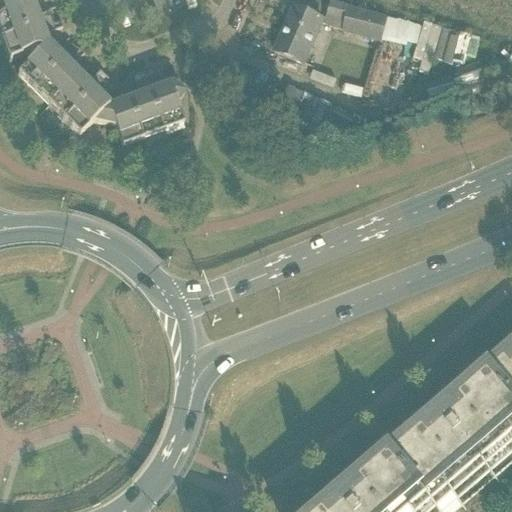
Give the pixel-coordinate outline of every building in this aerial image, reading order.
[(0,0),(0,18),(31,7),(28,0),(0,0)] [(382,44),(388,19),(331,4),(326,23),(293,9),(274,54),(306,68),(323,28),(341,32),(340,34),(381,45),(382,44)] [(48,14),(36,18),(31,7),(0,18),(0,40),(8,63),(29,55),(46,48),(43,37),(55,33),(48,14)] [(418,47),(423,28),(388,19),(382,44),(406,50),(407,45),(418,47)] [(451,58),(470,57),(470,37),(450,38),(451,58)] [(69,71),(78,62),(64,47),(55,56),(46,48),(29,55),(31,62),(17,77),(48,108),(78,80),(69,71)] [(99,102),(109,92),(94,78),(85,87),(78,80),(48,108),(79,139),(93,125),(104,127),(107,110),(99,102)] [(170,86),(157,91),(153,79),(134,86),(138,98),(128,102),(143,140),(183,125),(176,106),(183,96),(170,86)] [(121,148),(143,140),(128,102),(107,110),(104,127),(114,129),(121,148)] [(511,350),(511,351),(323,511),(456,511),(511,464),(511,350)]
